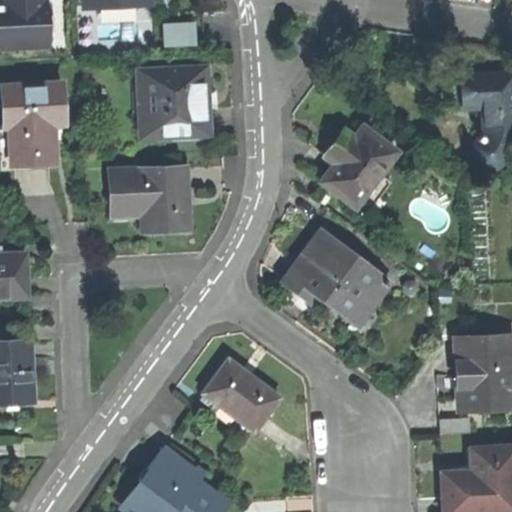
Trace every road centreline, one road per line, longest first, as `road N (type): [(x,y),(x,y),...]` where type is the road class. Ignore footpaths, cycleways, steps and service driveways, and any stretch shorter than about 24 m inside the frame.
road 1 (residential): [(56,511),(220,289)]
road 2 (residential): [(220,289),(265,200),(274,86)]
road 3 (residential): [(328,6),(511,28)]
road 4 (residential): [(220,289),(328,373)]
